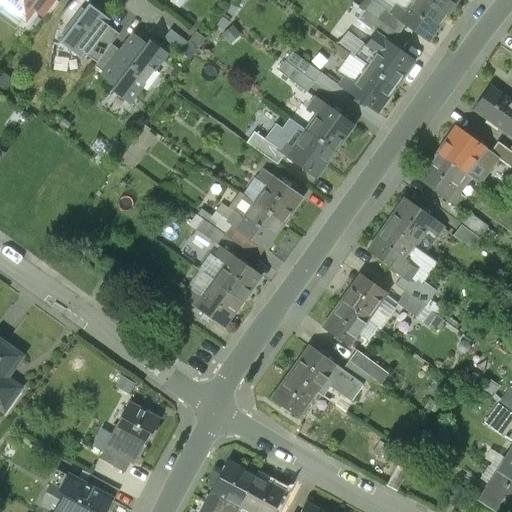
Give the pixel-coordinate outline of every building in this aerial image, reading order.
[(0,0),(1,1),(11,1),(28,14),(32,9),(38,0),(0,0)] [(38,0),(32,9),(43,18),(56,0),(38,0)] [(54,28),(51,43),(69,49),(81,58),(85,54),(87,56),(109,27),(107,25),(110,20),(94,8),(89,0),(73,0),(72,1),(61,13),(54,28)] [(413,0),(405,11),(399,21),(428,41),(446,15),(425,0),(413,0)] [(456,0),(425,0),(446,15),(456,0)] [(405,11),(396,4),(389,14),(399,21),(405,11)] [(398,34),(377,20),(370,29),(376,33),(391,44),(398,34)] [(109,27),(87,56),(97,63),(112,44),(119,34),(109,27)] [(205,39),(196,32),(189,41),(198,48),(205,39)] [(391,44),(376,33),(366,47),(375,53),(366,66),(396,87),(414,61),(391,44)] [(104,73),(103,75),(116,85),(112,89),(129,102),(165,54),(149,41),(146,45),(133,35),(121,51),(104,73)] [(97,63),(95,66),(104,73),(121,51),(112,44),(97,63)] [(305,90),(321,70),(293,48),(278,68),(305,90)] [(355,82),(348,92),(377,113),(396,87),(366,66),(355,82)] [(355,82),(346,75),(339,85),(348,92),(355,82)] [(511,101),(489,85),(472,110),(511,137),(511,101)] [(314,97),(307,108),(316,114),(324,104),(314,97)] [(316,114),(305,130),(334,151),(353,125),(324,104),(316,114)] [(456,128),(438,154),(466,174),(477,158),(488,165),(495,155),(456,128)] [(334,151),(305,130),(294,146),(287,156),(316,177),(334,151)] [(284,140),(277,149),(287,156),(294,146),(284,140)] [(466,174),(438,154),(420,179),(458,207),(465,197),(455,190),(466,174)] [(263,169),(256,179),(265,186),(272,176),(263,169)] [(265,186),(254,202),(283,223),(302,197),(272,176),(265,186)] [(444,228),(405,200),(387,225),(415,245),(426,230),(436,238),(444,228)] [(242,219),(236,228),(242,233),(265,249),(283,223),(254,202),(242,219)] [(233,212),(227,221),(222,218),(214,228),(224,235),(236,243),(242,233),(236,228),(242,219),(233,212)] [(214,228),(203,220),(196,230),(217,245),(224,235),(214,228)] [(415,245),(387,225),(368,251),(402,275),(407,279),(408,277),(414,281),(416,277),(422,281),(436,261),(430,257),(415,245)] [(261,276),(221,247),(214,257),(224,264),(213,280),(243,302),(261,276)] [(100,256),(89,248),(84,254),(95,262),(100,256)] [(387,294),(361,275),(342,301),(368,320),(387,294)] [(422,281),(416,277),(414,281),(408,277),(407,279),(402,275),(395,285),(424,306),(435,291),(422,281)] [(243,302),(213,280),(201,297),(191,290),(184,299),(224,328),(243,302)] [(176,298),(157,284),(149,294),(169,308),(176,298)] [(368,320),(342,301),(324,326),(350,345),(368,320)] [(0,339),(0,408),(3,411),(20,387),(5,377),(22,355),(0,339)] [(363,385),(309,347),(291,373),(317,392),(323,396),(330,386),(352,402),(363,385)] [(381,369),(355,351),(348,360),(374,379),(381,369)] [(317,392),(291,373),(273,398),(299,417),(317,392)] [(511,386),(498,404),(511,413),(511,386)] [(128,404),(106,447),(131,460),(134,462),(157,420),(128,404)] [(511,422),(511,413),(498,404),(485,422),(503,435),(511,422)] [(131,460),(106,447),(99,459),(124,472),(131,460)] [(511,447),(505,459),(509,461),(501,474),(511,480),(511,447)] [(227,460),(203,503),(214,508),(220,498),(238,507),(255,475),(227,460)] [(396,466),(387,485),(397,490),(406,471),(396,466)] [(119,490),(90,474),(84,485),(110,499),(110,500),(113,501),(119,490)] [(511,511),(511,480),(501,474),(493,486),(489,484),(478,501),(496,511),(511,511)] [(84,485),(67,475),(60,488),(51,483),(40,503),(57,511),(102,511),(110,500),(110,499),(84,485)] [(272,511),(284,491),(255,475),(238,507),(235,511),(272,511)] [(467,491),(457,485),(448,501),(458,507),(467,491)] [(203,503),(198,511),(212,511),(214,508),(203,503)] [(301,511),(322,511),(306,503),(301,511)]
